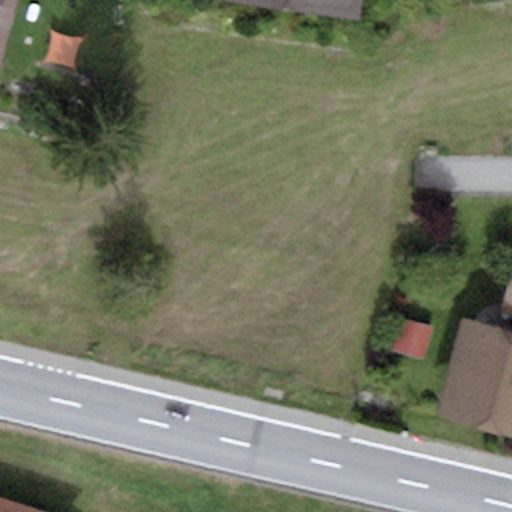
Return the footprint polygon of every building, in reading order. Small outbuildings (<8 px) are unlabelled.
[(0,0),(0,60),(15,0),(0,0)] [(230,0),(357,20),(360,0),(230,0)] [(511,270),(499,312),(511,316),(511,270)] [(402,319),(394,350),(422,358),(430,326),(402,319)] [(511,334),(465,320),(437,414),(511,435),(511,334)] [(49,511),(0,497),(0,511),(49,511)]
